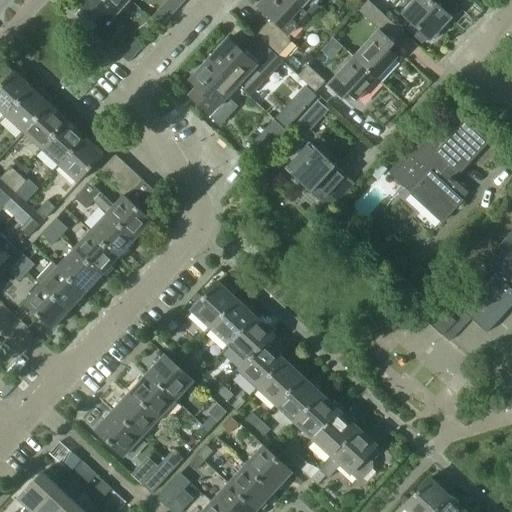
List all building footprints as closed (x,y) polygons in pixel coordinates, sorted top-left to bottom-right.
[(127,0),(89,0),(81,9),(111,37),(121,27),(111,18),(127,0)] [(271,19),(256,36),(277,56),(279,57),(290,46),(289,36),(308,16),(291,0),(264,0),(258,7),(271,19)] [(291,0),(308,16),(322,0),(291,0)] [(450,0),(417,0),(403,15),(411,23),(418,29),(430,40),(431,39),(433,41),(442,32),(439,30),(450,18),(442,10),(451,0),(450,0)] [(380,30),(354,58),(370,73),(377,79),(383,73),(398,57),(390,50),(396,44),(395,43),(404,33),(387,17),(369,1),(359,11),(377,28),(380,30)] [(411,23),(407,28),(414,34),(418,29),(411,23)] [(228,38),(208,60),(238,87),(257,66),(263,71),(277,56),(256,36),(242,51),(228,38)] [(357,101),(377,79),(354,58),(328,86),(343,100),(349,93),(357,101)] [(228,97),(238,87),(208,60),(189,80),(195,86),(187,95),(197,104),(221,126),(239,107),(228,97)] [(308,66),(299,76),(316,93),(326,83),(308,66)] [(0,110),(6,116),(31,88),(13,72),(0,85),(0,110)] [(305,86),(299,92),(311,102),(317,96),(305,86)] [(6,116),(23,132),(49,105),(31,88),(6,116)] [(318,101),(310,110),(320,119),(328,111),(318,101)] [(23,132),(41,149),(67,121),(49,105),(23,132)] [(431,128),(388,174),(441,223),(468,194),(453,179),(487,142),(458,115),(439,136),(431,128)] [(274,120),(255,141),(266,152),(286,131),(274,120)] [(41,149),(60,166),(85,138),(67,121),(41,149)] [(85,138),(60,166),(78,183),(103,155),(85,138)] [(310,142),(285,169),(330,210),(355,184),(310,142)] [(98,172),(108,181),(124,164),(115,155),(98,172)] [(108,181),(117,190),(134,173),(124,164),(108,181)] [(0,178),(7,186),(19,174),(11,166),(0,178)] [(107,213),(106,214),(134,240),(151,222),(150,221),(153,218),(146,212),(143,215),(135,207),(126,198),(142,181),(134,173),(117,190),(123,196),(115,205),(90,182),(82,191),(93,202),(94,201),(107,213)] [(27,181),(19,174),(7,186),(16,193),(27,181)] [(151,190),(142,181),(126,198),(135,207),(151,190)] [(160,198),(151,190),(135,207),(143,215),(146,212),(160,198)] [(0,210),(11,199),(2,191),(0,193),(0,210)] [(87,209),(93,202),(82,191),(75,198),(87,209)] [(47,200),(36,212),(44,220),(56,207),(47,200)] [(106,214),(90,232),(117,258),(134,240),(106,214)] [(20,229),(28,237),(39,225),(31,218),(20,229)] [(56,218),(49,227),(60,237),(68,229),(56,218)] [(60,237),(49,227),(41,235),(53,245),(60,237)] [(459,331),(470,319),(486,334),(511,305),(511,290),(508,287),(511,281),(511,231),(493,252),(497,256),(486,267),(483,264),(471,277),(482,287),(461,310),(463,312),(454,322),(437,306),(423,320),(441,337),(442,336),(449,343),(459,332),(459,331)] [(90,232),(73,250),(101,276),(117,258),(90,232)] [(0,247),(0,266),(9,257),(0,247)] [(73,250),(57,267),(84,293),(101,276),(73,250)] [(16,262),(27,273),(35,265),(23,254),(16,262)] [(20,280),(27,273),(16,262),(9,270),(20,280)] [(43,273),(35,281),(40,285),(67,311),(84,293),(57,267),(52,263),(43,273)] [(418,291),(403,277),(399,274),(390,284),(409,301),(418,291)] [(211,327),(237,299),(218,281),(192,309),(211,327)] [(51,329),(67,311),(40,285),(23,304),(51,329)] [(211,327),(230,345),(256,317),(237,299),(211,327)] [(230,345),(248,361),(249,362),(266,342),(267,343),(275,334),(256,317),(230,345)] [(284,359),(267,343),(266,342),(249,362),(248,361),(239,370),(257,387),(284,359)] [(182,359),(187,354),(176,344),(171,350),(182,359)] [(165,353),(146,374),(175,400),(194,380),(165,353)] [(195,361),(187,354),(182,359),(190,367),(195,361)] [(257,387),(276,405),(303,376),(284,359),(257,387)] [(146,374),(130,392),(158,418),(175,400),(146,374)] [(276,405),(295,422),(322,393),(303,376),(276,405)] [(219,394),(225,387),(215,377),(209,384),(219,394)] [(233,395),(225,387),(219,394),(228,402),(233,395)] [(130,392),(113,411),(141,437),(158,418),(130,392)] [(295,422),(313,439),(340,410),(322,393),(295,422)] [(313,439),(332,456),(358,427),(340,410),(313,439)] [(141,437),(113,411),(95,430),(123,456),(141,437)] [(210,415),(202,424),(209,431),(223,416),(218,411),(212,417),(210,415)] [(255,428),(262,421),(252,412),(246,418),(255,428)] [(231,417),(223,427),(229,433),(238,424),(231,417)] [(271,429),(262,421),(255,428),(265,436),(271,429)] [(209,431),(202,424),(193,434),(200,440),(209,431)] [(332,456),(315,474),(311,478),(317,485),(326,476),(329,478),(341,464),(351,473),(357,478),(363,478),(373,467),(373,461),(367,456),(377,445),(358,427),(332,456)] [(215,436),(198,455),(205,461),(222,442),(215,436)] [(263,445),(245,464),(274,490),(292,471),(263,445)] [(283,453),(293,462),(299,455),(289,446),(283,453)] [(173,449),(164,459),(174,468),(183,458),(173,449)] [(71,451),(64,467),(69,473),(81,460),(71,451)] [(205,461),(198,455),(189,464),(196,470),(205,461)] [(174,468),(164,459),(141,484),(151,493),(174,468)] [(245,464),(228,482),(257,509),(274,490),(245,464)] [(301,470),(311,478),(315,474),(309,469),(311,467),(307,464),(301,470)] [(34,511),(59,486),(43,472),(19,498),(27,506),(21,511),(34,511)] [(191,483),(181,474),(158,499),(168,508),(191,483)] [(403,506),(409,511),(432,511),(449,495),(429,477),(403,506)] [(102,481),(96,488),(105,495),(111,489),(102,481)] [(228,482),(211,501),(222,511),(253,511),(257,509),(228,482)] [(62,511),(74,500),(59,486),(34,511),(62,511)] [(432,511),(466,511),(467,511),(449,495),(432,511)] [(86,511),(74,500),(62,511),(86,511)] [(222,511),(211,501),(200,511),(222,511)]
